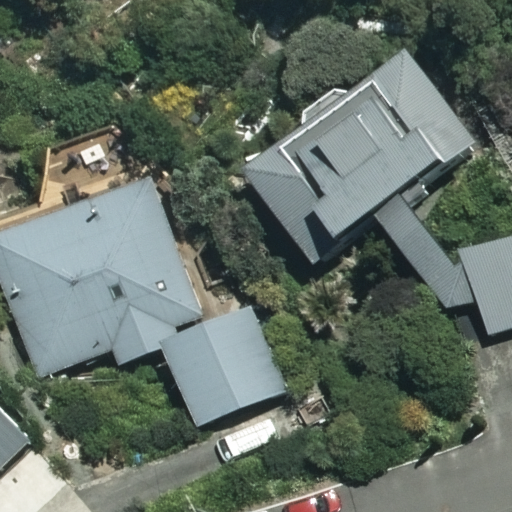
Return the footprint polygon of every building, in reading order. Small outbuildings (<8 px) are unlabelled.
[(511,163),(443,65),(273,183),(342,282),(410,235),(466,315),(496,308),(503,338),(511,335),(511,248),(471,259),(439,212),(511,163)] [(188,356),(234,339),(190,194),(10,248),(51,383),(128,359),(132,373),(188,356)] [(9,207),(0,205),(0,257),(5,258),(9,207)] [(234,339),(188,356),(210,430),(304,402),(281,324),(234,339)] [(0,507),(60,456),(9,396),(0,403),(0,507)]
